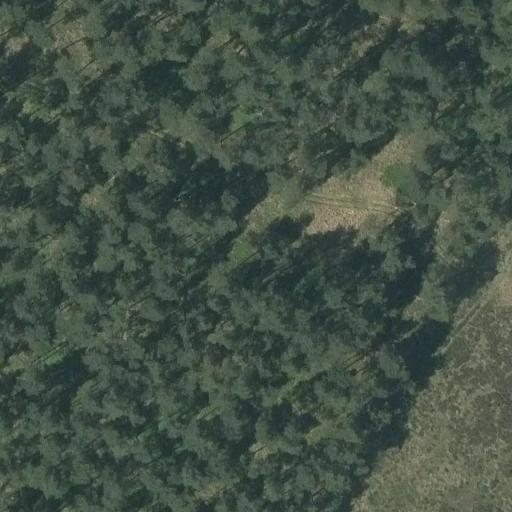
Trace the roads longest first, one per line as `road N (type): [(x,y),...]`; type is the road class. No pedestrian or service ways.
road 1 (track): [(0,72),(299,191),(455,220),(511,204)]
road 2 (track): [(511,256),(335,511)]
